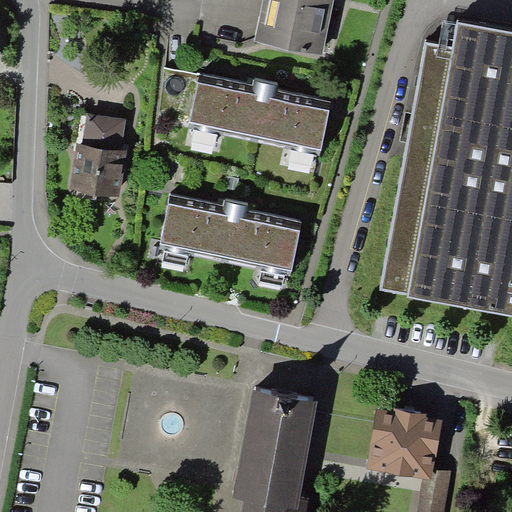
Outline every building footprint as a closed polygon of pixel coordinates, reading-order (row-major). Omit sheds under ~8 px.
[(333,0),(261,0),(253,40),(323,54),(333,0)] [(511,317),(511,31),(457,21),(452,46),(426,41),(379,291),(406,296),(406,298),(511,317)] [(252,85),(199,74),(187,129),(194,130),(218,135),(292,150),(314,155),(320,156),(331,101),(279,90),(280,84),(253,79),(252,85)] [(126,119),(86,113),(82,143),(76,142),(69,189),(120,196),(127,150),(121,149),(126,119)] [(215,147),(218,135),(194,130),(192,141),(215,147)] [(311,166),(314,155),(292,150),(290,161),(311,166)] [(222,203),(170,192),(159,249),(165,250),(189,255),(263,270),(284,275),(290,276),(302,221),(249,210),(250,203),(223,198),(222,203)] [(186,266),(189,255),(165,250),(163,261),(186,266)] [(282,285),(284,275),(263,270),(261,280),(282,285)] [(317,400),(252,389),(233,497),(244,499),(241,511),(307,511),(310,498),(300,497),(317,400)] [(392,410),(377,408),(367,469),(422,479),(432,481),(434,469),(443,420),(426,417),(427,413),(392,407),(392,410)] [(443,511),(450,471),(434,469),(432,481),(422,479),(416,511),(443,511)]
